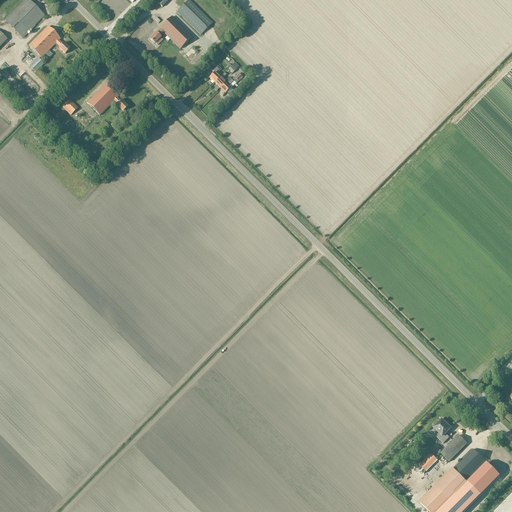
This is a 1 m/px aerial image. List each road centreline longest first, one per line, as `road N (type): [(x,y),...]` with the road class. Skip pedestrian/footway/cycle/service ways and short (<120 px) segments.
road 1 (tertiary): [(511,438),(70,0)]
road 2 (unknown): [(420,511),(417,492),(496,423)]
